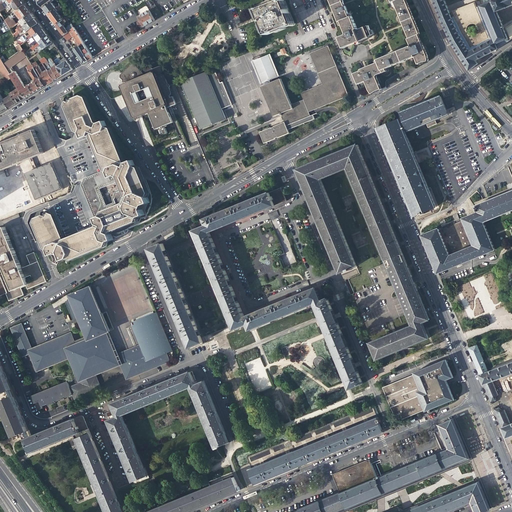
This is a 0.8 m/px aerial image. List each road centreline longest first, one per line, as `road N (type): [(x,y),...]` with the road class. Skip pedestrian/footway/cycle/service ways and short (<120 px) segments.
road 1 (residential): [(0,338),(40,424),(183,364),(137,242)]
road 2 (residential): [(364,115),(478,399)]
road 3 (residential): [(478,399),(213,511)]
road 4 (residential): [(285,211),(221,236),(249,305),(313,279)]
road 5 (residential): [(185,213),(82,72)]
road 6 (residential): [(137,242),(0,321)]
road 7 (residential): [(207,0),(82,72)]
